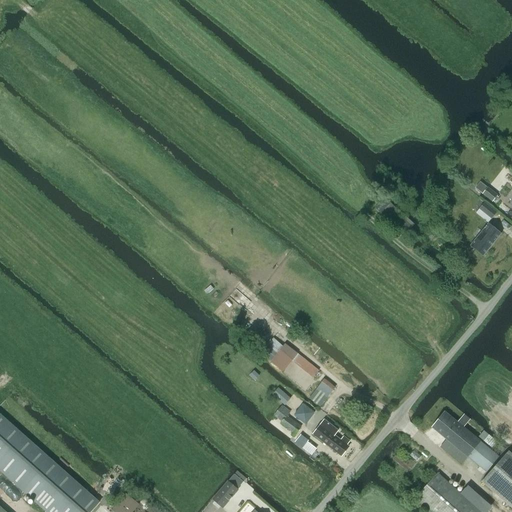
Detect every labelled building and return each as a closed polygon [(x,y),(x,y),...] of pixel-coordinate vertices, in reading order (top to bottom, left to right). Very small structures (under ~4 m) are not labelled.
[(382,196),(372,208),(379,214),(403,236),(411,227),(395,212),(397,210),(389,203),(382,196)] [(488,223),(469,246),(483,257),(501,234),(488,223)] [(262,354),(271,361),(270,362),(283,372),(292,361),(313,378),(319,370),(285,343),(283,346),(273,338),(267,345),(269,346),(262,354)] [(254,370),(249,376),(254,381),(259,376),(254,370)] [(335,388),(324,379),(319,386),(330,394),(335,388)] [(272,395),(285,405),(290,399),(278,389),(272,395)] [(310,397),(321,406),(327,397),(316,389),(310,397)] [(281,423),(293,433),(292,434),(294,436),(301,427),(287,416),(290,412),(281,406),(274,416),(282,422),(281,423)] [(445,412),(432,428),(468,457),(486,472),(499,457),(482,443),(477,439),(463,428),(469,420),(463,415),(457,422),(445,412)] [(0,415),(0,469),(47,511),(91,511),(99,504),(0,415)] [(313,434),(341,456),(349,447),(346,445),(349,441),(343,437),(340,440),(334,435),(338,431),(324,419),(313,434)] [(301,434),(294,442),(302,448),(308,442),(309,440),(301,434)] [(511,454),(508,452),(482,481),(511,508),(511,454)] [(212,499),(213,499),(222,508),(237,490),(243,482),(234,474),(212,499)] [(480,511),(437,474),(416,498),(432,511),(480,511)] [(106,509),(110,511),(132,511),(139,504),(122,490),(106,509)]
